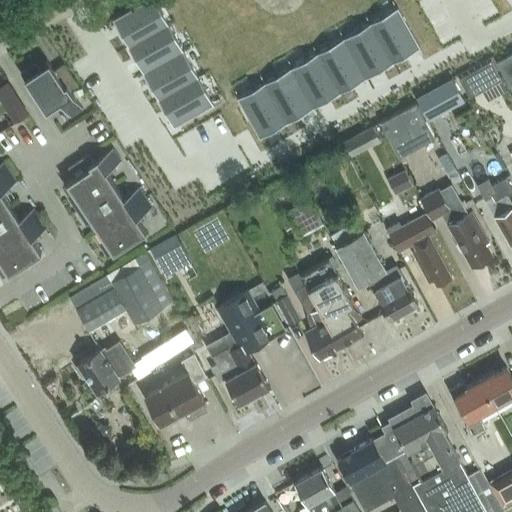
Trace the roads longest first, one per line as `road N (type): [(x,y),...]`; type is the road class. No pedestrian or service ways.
road 1 (tertiary): [(146,511),(511,307)]
road 2 (unknown): [(0,309),(58,262),(63,243),(35,186),(31,128),(0,67)]
road 3 (tertiary): [(135,511),(81,481),(0,362)]
